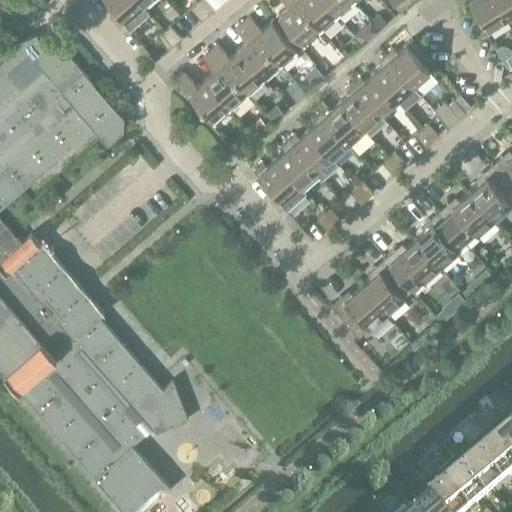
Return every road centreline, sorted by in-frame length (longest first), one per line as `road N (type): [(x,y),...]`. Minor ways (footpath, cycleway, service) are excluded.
road 1 (residential): [(149,85),(152,123),(207,187),(234,191),(306,268),(501,101)]
road 2 (residential): [(149,85),(245,0)]
